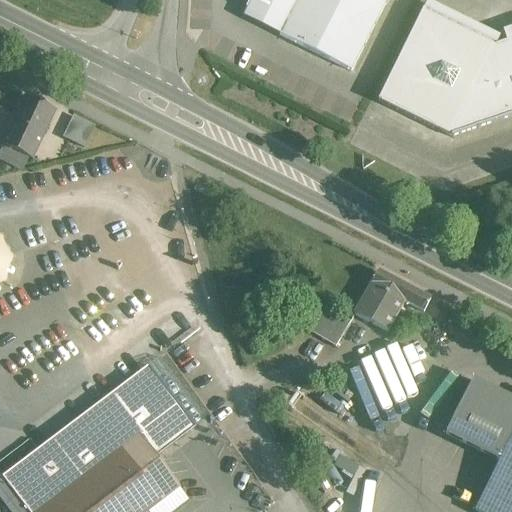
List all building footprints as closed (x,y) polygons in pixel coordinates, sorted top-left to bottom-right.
[(252,0),(243,18),(279,36),(287,21),(294,6),(282,0),(252,0)] [(387,0),(282,0),(294,6),(287,21),(279,36),(351,72),(387,0)] [(506,45),(497,48),(474,37),(476,33),(464,27),(462,31),(423,12),(378,102),(449,138),(511,116),(511,30),(503,34),(506,45)] [(62,111),(26,93),(0,146),(36,164),(62,111)] [(85,148),(96,127),(75,116),(64,138),(85,148)] [(0,284),(17,276),(0,244),(0,284)] [(431,300),(379,273),(354,316),(388,334),(405,304),(423,313),(431,300)] [(309,296),(294,321),(312,332),(327,307),(309,296)] [(352,323),(327,307),(312,332),(337,348),(352,323)] [(150,511),(179,490),(156,460),(195,430),(148,369),(0,481),(0,503),(2,506),(14,497),(26,511),(150,511)] [(511,511),(511,401),(473,382),(445,436),(500,463),(475,511),(511,511)]
